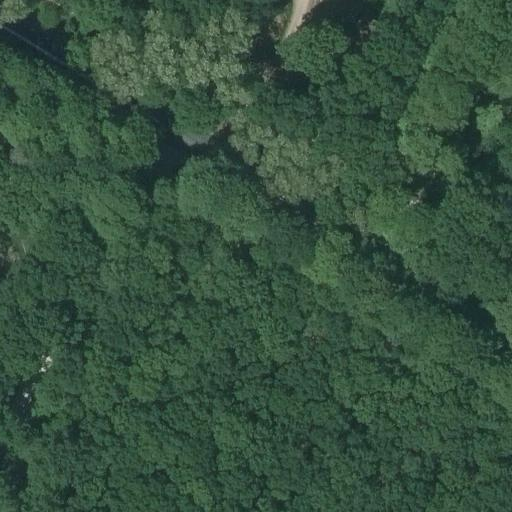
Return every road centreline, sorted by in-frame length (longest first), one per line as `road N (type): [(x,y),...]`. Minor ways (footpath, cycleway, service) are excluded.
road 1 (primary): [(511,341),(179,132)]
road 2 (unclassified): [(179,132),(0,459)]
road 3 (track): [(511,0),(377,256)]
road 4 (primary): [(179,132),(0,18)]
road 5 (track): [(12,435),(150,511)]
